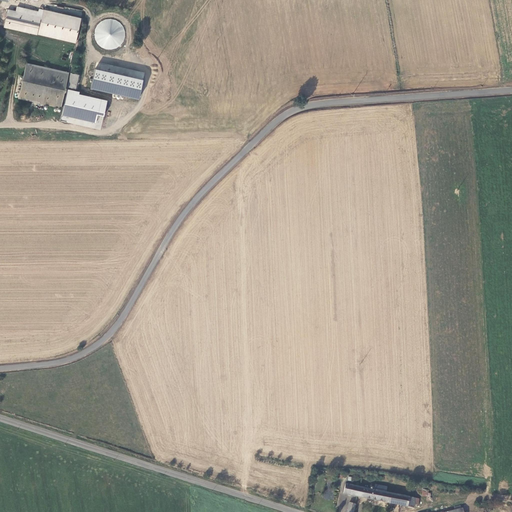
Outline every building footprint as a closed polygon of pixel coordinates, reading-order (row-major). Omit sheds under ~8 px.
[(37,34),(40,12),(16,8),(15,12),(6,11),(4,29),(37,34)] [(81,16),(42,10),(39,34),(77,41),(81,16)] [(116,52),(127,27),(103,16),(91,40),(116,52)] [(139,99),(145,72),(96,62),(91,89),(139,99)] [(26,65),(20,100),(63,108),(69,72),(26,65)] [(71,73),(69,87),(78,88),(81,74),(71,73)] [(107,100),(79,94),(80,92),(67,89),(61,121),(101,130),(107,100)] [(344,493),(358,496),(360,486),(345,483),(344,493)] [(369,488),(360,486),(358,496),(413,508),(414,505),(418,506),(419,499),(387,492),(388,487),(376,485),(376,489),(370,488),(369,488)] [(346,511),(353,511),(356,504),(349,503),(346,511)]
